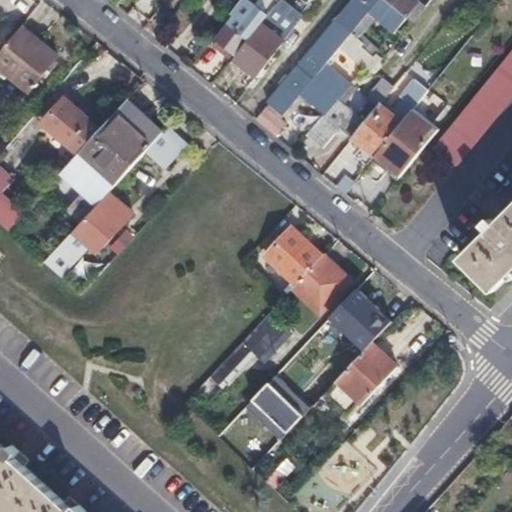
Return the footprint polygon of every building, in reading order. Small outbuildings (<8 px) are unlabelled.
[(0,0),(0,21),(12,6),(4,0),(0,0)] [(238,53),(261,24),(273,8),(262,0),(239,0),(230,12),(235,17),(218,37),(238,53)] [(342,130),(351,138),(364,121),(340,100),(352,85),(326,63),(349,35),(360,44),(350,54),(370,72),(381,59),(370,50),(371,48),(352,31),(370,11),(400,36),(425,5),(419,0),(351,0),(267,101),(283,115),(301,95),(326,116),(309,136),(325,150),(342,130)] [(256,75),(283,41),(261,24),(238,53),(234,58),(256,75)] [(57,54),(21,25),(0,50),(0,69),(26,91),(57,54)] [(232,60),(234,58),(238,53),(218,37),(212,45),(232,60)] [(511,48),(432,147),(454,166),(511,94),(511,48)] [(378,105),(381,101),(392,86),(380,77),(365,96),(378,105)] [(76,154),(99,129),(64,98),(41,123),(76,154)] [(58,174),(93,207),(107,192),(148,147),(162,133),(126,99),(99,129),(76,154),(58,174)] [(351,138),(374,157),(403,120),(381,101),(378,105),(364,121),(351,138)] [(255,119),(275,135),(286,123),(266,105),(255,119)] [(374,157),(399,177),(437,131),(411,110),(403,120),(374,157)] [(167,165),(188,142),(169,124),(162,133),(148,147),(167,165)] [(0,225),(7,231),(22,214),(0,193),(0,190),(10,179),(0,170),(0,225)] [(70,231),(90,250),(120,218),(109,207),(115,200),(107,192),(93,207),(70,231)] [(109,207),(120,218),(127,210),(115,200),(109,207)] [(120,218),(124,221),(131,214),(127,210),(120,218)] [(465,260),(497,293),(511,277),(511,212),(498,227),(493,221),(486,227),(492,232),(465,260)] [(120,218),(90,250),(94,253),(124,221),(120,218)] [(265,255),(297,283),(321,257),(291,228),(265,255)] [(43,263),(51,270),(74,247),(64,238),(43,263)] [(297,283),(293,287),(320,314),(352,280),(324,254),(321,257),(297,283)] [(272,316),(244,346),(253,353),(264,364),(293,335),(272,316)] [(397,367),(372,343),(336,381),(360,405),(397,367)] [(253,353),(244,346),(213,378),(222,386),(253,353)] [(275,374),(246,409),(283,441),(312,406),(275,374)] [(337,440),(296,506),(305,511),(339,511),(371,461),(337,440)] [(0,511),(1,511),(78,511),(77,511),(66,511),(10,461),(15,457),(7,448),(2,454),(0,452),(0,511)] [(275,471),(266,481),(274,489),(284,479),(275,471)]
